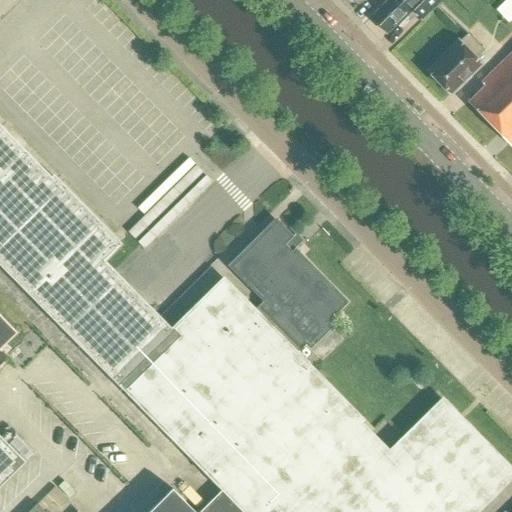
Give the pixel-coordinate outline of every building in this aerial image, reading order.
[(389,0),(371,17),(387,33),(397,23),(400,26),(404,26),(414,16),(414,12),(412,9),(416,5),(420,10),(430,0),(389,0)] [(475,57),(484,49),(469,34),(460,42),(459,41),(429,70),(451,93),(481,64),(475,57)] [(511,146),(511,50),(481,81),(485,85),(468,102),(511,146)] [(224,280),(172,331),(104,263),(121,246),(0,123),(0,264),(119,384),(223,489),(199,511),(174,486),(148,511),(471,511),(511,472),(511,470),(443,400),(384,458),(353,427),(361,419),(294,351),(306,339),(310,343),(329,325),(321,317),(328,309),(333,314),(345,301),(295,249),(293,251),(285,243),(292,236),(276,220),(231,265),(266,301),(256,312),(224,280)] [(160,229),(205,177),(183,157),(159,184),(177,199),(171,205),(162,197),(145,216),(160,229)] [(0,350),(17,334),(0,315),(0,350)] [(0,487),(27,461),(0,433),(0,487)]
